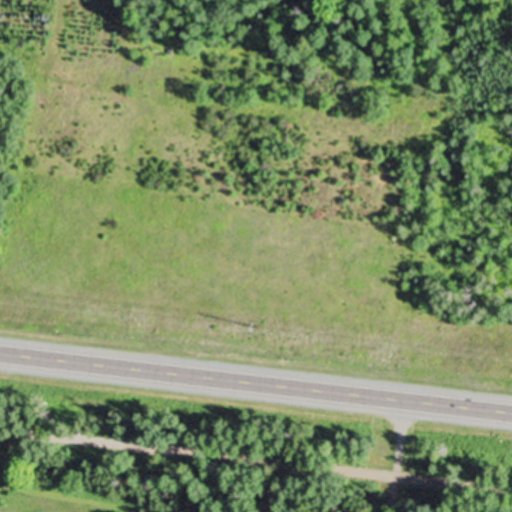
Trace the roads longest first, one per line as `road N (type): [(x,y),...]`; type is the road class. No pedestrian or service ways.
road 1 (track): [(0,428),(511,489)]
road 2 (primary): [(511,410),(0,351)]
